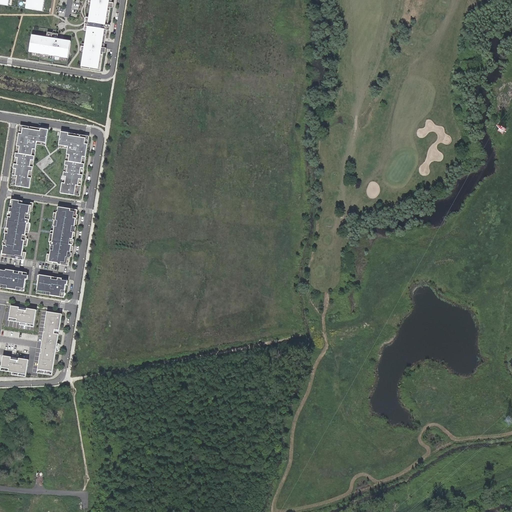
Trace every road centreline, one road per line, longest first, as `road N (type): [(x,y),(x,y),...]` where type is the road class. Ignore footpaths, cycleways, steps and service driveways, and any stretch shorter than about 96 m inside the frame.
road 1 (track): [(63,376),(71,381),(301,335)]
road 2 (residential): [(122,0),(109,74),(0,60)]
road 3 (residential): [(73,307),(63,376),(0,384)]
